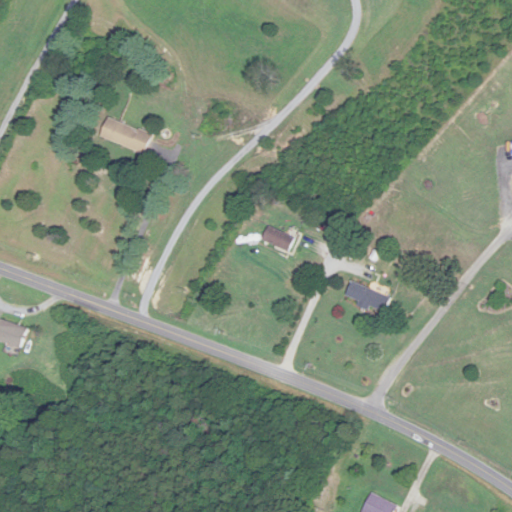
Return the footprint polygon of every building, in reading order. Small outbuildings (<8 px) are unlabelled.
[(104,138),(147,156),(156,136),(112,118),(104,138)] [(265,241),(291,253),(297,238),(271,226),(265,241)] [(395,298),(355,281),(348,297),(388,314),(395,298)] [(30,329),(4,319),(0,328),(0,339),(23,349),(30,329)] [(399,511),(402,507),(374,493),(364,511),(399,511)]
